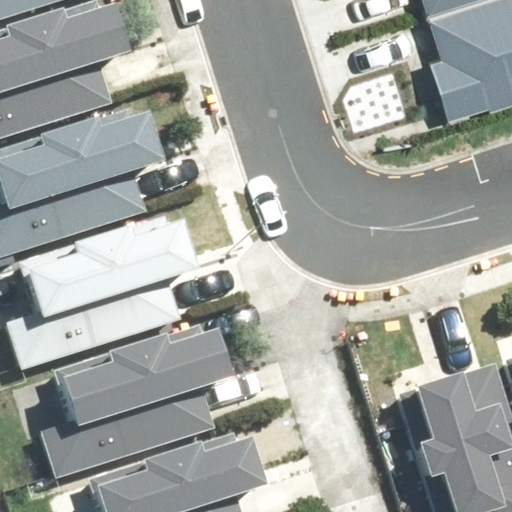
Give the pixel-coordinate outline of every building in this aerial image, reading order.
[(0,0),(0,23),(68,2),(67,0),(0,0)] [(423,72),(437,122),(511,99),(511,0),(495,0),(432,20),(445,66),(423,72)] [(425,0),(432,20),(495,0),(425,0)] [(0,144),(105,110),(93,75),(111,70),(91,8),(0,37),(0,144)] [(0,262),(138,218),(127,183),(145,177),(125,116),(0,155),(0,262)] [(0,331),(5,330),(20,377),(177,326),(166,291),(184,285),(164,224),(0,276),(0,331)] [(33,440),(48,487),(205,436),(194,401),(212,396),(192,334),(11,393),(27,442),(33,440)] [(511,352),(502,356),(511,389),(511,352)] [(394,386),(432,511),(511,511),(511,423),(492,357),(394,386)] [(230,511),(229,507),(247,501),(227,440),(46,498),(50,511),(230,511)]
